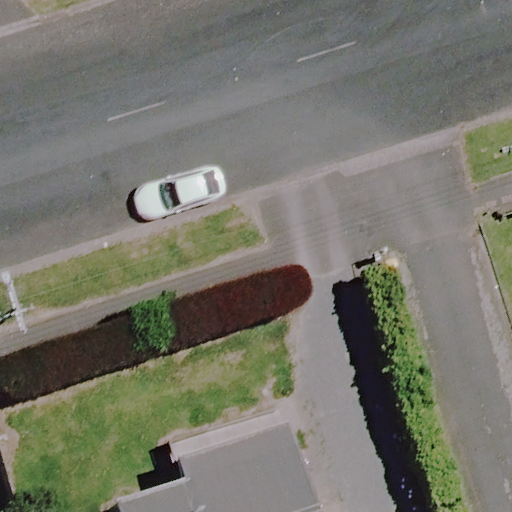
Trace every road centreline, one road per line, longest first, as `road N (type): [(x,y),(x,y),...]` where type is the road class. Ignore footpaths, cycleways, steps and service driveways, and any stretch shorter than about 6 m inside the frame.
road 1 (residential): [(511,480),(380,41)]
road 2 (residential): [(0,162),(380,41)]
road 3 (residential): [(380,41),(508,0)]
